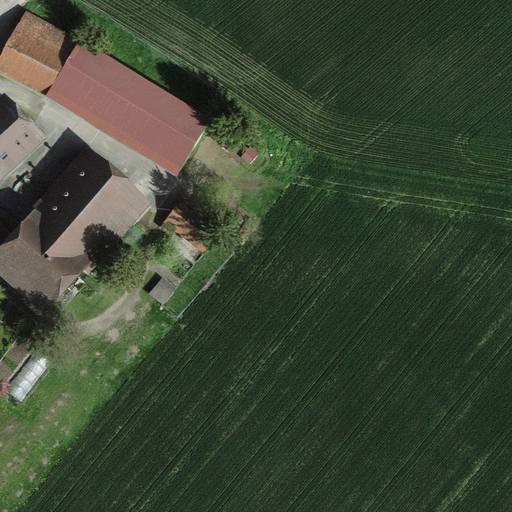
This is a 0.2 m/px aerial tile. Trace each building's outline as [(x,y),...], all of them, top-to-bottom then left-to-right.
[(45,89),(72,40),(27,16),(0,65),(45,89)] [(84,43),(53,93),(181,171),(212,121),(84,43)] [(0,139),(19,120),(6,107),(0,113),(0,139)] [(19,120),(0,139),(0,170),(35,136),(19,120)] [(88,145),(0,239),(0,272),(44,313),(149,202),(88,145)] [(184,204),(166,228),(200,253),(218,229),(184,204)]
